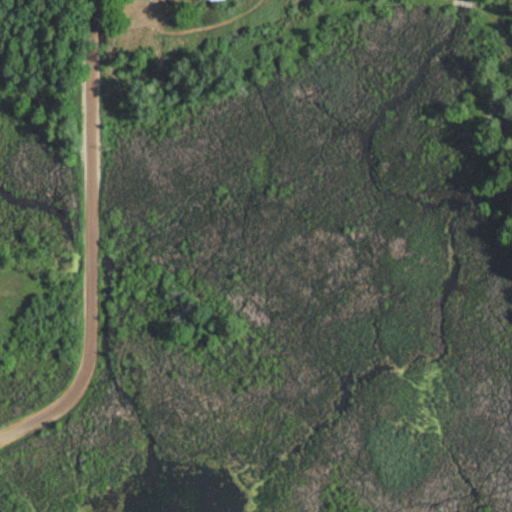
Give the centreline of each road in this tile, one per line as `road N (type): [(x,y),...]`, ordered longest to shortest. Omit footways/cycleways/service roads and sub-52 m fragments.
road 1 (residential): [(0,434),(70,402),(96,372),(96,0)]
road 2 (track): [(511,65),(492,14),(424,0),(342,7),(246,56),(132,90),(97,83)]
